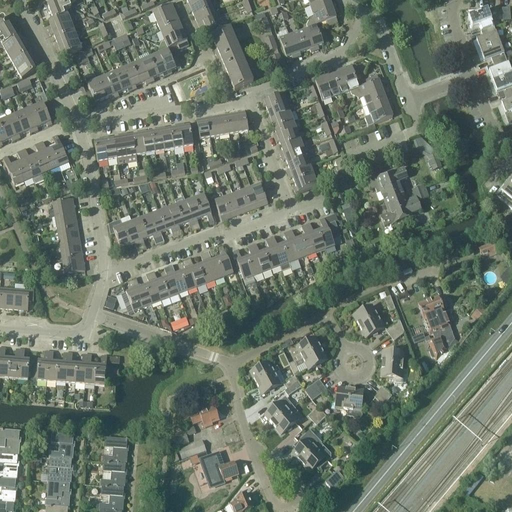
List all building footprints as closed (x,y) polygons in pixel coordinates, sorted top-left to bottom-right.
[(48,7),(53,21),(68,16),(66,11),(71,10),(69,5),(73,3),(72,0),(44,0),(46,2),(50,4),(51,6),(48,7)] [(186,7),(187,11),(209,2),(208,0),(186,0),(189,5),(186,7)] [(310,8),(313,17),(335,9),(334,5),(331,6),(329,1),(310,8)] [(192,14),(194,18),(213,10),(209,2),(187,11),(189,15),(192,14)] [(153,14),(157,24),(178,15),(177,11),(174,12),(171,6),(153,14)] [(313,17),(314,17),(317,27),(326,23),(328,28),(338,24),(334,14),(337,13),(335,9),(313,17)] [(510,21),(510,9),(502,10),(503,22),(510,21)] [(193,24),(195,28),(216,19),(213,10),(194,18),(196,23),(193,24)] [(125,20),(130,18),(128,14),(127,11),(122,13),(123,16),(125,20)] [(481,32),(494,28),(488,11),(468,19),(472,30),(479,27),(481,32)] [(157,24),(160,33),(179,24),(177,20),(180,19),(178,15),(157,24)] [(71,25),(68,16),(53,21),(49,22),(51,28),(48,29),(50,33),(71,25)] [(200,31),(202,37),(220,29),(220,30),(227,28),(222,17),(217,19),(216,19),(195,28),(197,33),(200,31)] [(316,27),(317,27),(314,17),(310,19),(308,23),(316,27)] [(0,43),(2,47),(16,39),(16,38),(8,26),(5,28),(4,26),(5,21),(4,19),(2,18),(0,19),(0,43)] [(271,32),(266,19),(257,23),(262,35),(271,32)] [(181,29),(179,24),(160,33),(164,41),(186,32),(184,28),(181,29)] [(54,36),(56,41),(75,34),(71,25),(50,33),(51,37),(54,36)] [(307,30),(315,52),(319,51),(318,48),(328,45),(325,35),(320,37),(316,27),(307,30)] [(476,41),(480,51),(500,44),(494,28),(481,32),(483,39),(476,41)] [(234,92),(253,84),(230,30),(211,38),(217,51),(214,52),(226,80),(229,79),(234,92)] [(307,30),(298,33),(305,53),(310,51),(311,54),(315,52),(307,30)] [(164,41),(164,42),(169,51),(178,47),(179,51),(189,47),(185,38),(188,36),(186,32),(164,41)] [(300,55),(305,53),(298,33),(289,36),(297,59),(301,57),(300,55)] [(55,47),(57,51),(78,43),(75,34),(56,41),(58,46),(55,47)] [(2,47),(7,55),(27,43),(25,40),(23,41),(20,36),(16,38),(16,39),(2,47)] [(286,59),(292,57),(293,60),(297,59),(289,36),(279,40),(286,59)] [(273,38),(263,41),(267,53),(277,50),(273,38)] [(161,44),(159,47),(169,51),(164,42),(161,44)] [(7,55),(12,63),(30,53),(27,49),(30,47),(27,43),(7,55)] [(82,52),(78,43),(57,51),(58,55),(61,54),(63,59),(82,52)] [(493,66),(506,61),(500,44),(480,51),(484,62),(491,60),(493,66)] [(158,51),(159,55),(168,51),(169,51),(159,47),(158,51)] [(159,55),(168,77),(172,75),(171,72),(180,68),(176,59),(172,61),(168,51),(159,55)] [(12,63),(17,72),(37,60),(35,56),(32,58),(30,53),(12,63)] [(88,62),(87,59),(85,54),(76,58),(79,66),(88,62)] [(159,55),(150,59),(158,78),(162,76),(164,79),(168,77),(159,55)] [(270,59),(274,71),(283,68),(279,56),(270,59)] [(150,59),(141,63),(151,84),(154,83),(153,80),(158,78),(150,59)] [(39,64),(37,60),(17,72),(22,81),(40,70),(37,65),(39,64)] [(486,68),(488,74),(492,84),(511,76),(506,61),(493,66),(486,68)] [(141,63),(133,66),(141,85),(145,83),(146,86),(151,84),(141,63)] [(135,87),(141,85),(133,66),(123,70),(133,92),(137,90),(135,87)] [(349,93),(350,92),(359,89),(356,79),(360,78),(357,68),(347,72),(346,69),(341,71),(349,93)] [(128,94),(133,92),(123,70),(115,74),(123,93),(127,91),(128,94)] [(338,75),(333,77),(341,96),(349,93),(341,71),(337,72),(338,75)] [(115,74),(106,78),(115,99),(119,98),(118,95),(123,93),(115,74)] [(328,76),(324,77),(332,99),(341,96),(333,77),(329,78),(328,76)] [(505,98),(511,95),(511,76),(492,84),(496,95),(503,93),(505,98)] [(100,102),(104,100),(97,82),(95,77),(85,81),(90,93),(97,107),(101,105),(100,102)] [(322,103),(332,99),(324,77),(319,79),(320,82),(315,84),(322,103)] [(363,98),(385,90),(384,86),(381,87),(377,77),(368,81),(369,85),(359,89),(363,98)] [(106,78),(97,82),(104,100),(109,98),(111,101),(115,99),(106,78)] [(352,96),(356,98),(359,89),(350,92),(352,96)] [(385,90),(363,98),(366,107),(386,100),(384,96),(387,95),(385,90)] [(90,93),(86,94),(92,109),(97,107),(90,93)] [(511,114),(511,95),(505,98),(507,104),(501,107),(504,117),(511,114)] [(283,96),(261,104),(263,109),(266,107),(268,112),(287,105),(283,96)] [(387,105),(386,100),(366,107),(370,117),(392,108),(390,104),(387,105)] [(43,104),(34,108),(42,127),(46,125),(48,128),(52,126),(45,108),(43,104)] [(267,118),(268,122),(290,114),(287,105),(268,112),(269,117),(267,118)] [(45,108),(52,126),(57,124),(50,106),(45,108)] [(42,127),(34,108),(25,112),(34,134),(38,132),(37,129),(42,127)] [(393,113),(392,108),(370,117),(364,119),(368,128),(393,119),(391,114),(393,113)] [(24,135),(29,133),(30,135),(34,134),(25,112),(16,116),(24,135)] [(235,114),(239,135),(249,133),(245,113),(235,114)] [(235,114),(226,116),(229,136),(239,135),(235,114)] [(290,114),(268,122),(270,127),(273,126),(274,130),(293,123),(290,114)] [(24,135),(16,116),(7,120),(16,141),(20,139),(19,137),(24,135)] [(226,116),(216,118),(219,138),(229,136),(226,116)] [(216,118),(206,119),(210,140),(219,138),(216,118)] [(206,119),(197,121),(200,141),(210,140),(206,119)] [(7,120),(0,122),(0,127),(6,142),(11,140),(12,143),(16,141),(7,120)] [(274,130),(276,135),(273,136),(275,140),(297,132),(293,123),(274,130)] [(184,125),(180,126),(184,149),(194,147),(190,127),(184,128),(184,125)] [(171,131),(174,151),(184,149),(180,126),(175,127),(176,130),(171,131)] [(152,134),(155,154),(165,152),(161,129),(156,130),(157,133),(152,134)] [(165,152),(174,151),(171,131),(165,132),(165,129),(161,129),(165,152)] [(146,156),(155,154),(152,134),(147,135),(146,132),(142,133),(146,156)] [(279,143),(281,148),(300,141),(297,132),(275,140),(277,145),(279,143)] [(142,133),(137,133),(138,136),(133,137),(136,157),(146,156),(142,133)] [(127,135),(123,136),(127,159),(128,165),(137,164),(136,157),(133,137),(128,138),(127,135)] [(127,159),(123,136),(118,137),(119,140),(114,140),(117,161),(127,159)] [(56,148),(51,150),(59,169),(69,165),(57,137),(52,139),(56,148)] [(108,138),(104,139),(108,162),(117,161),(114,140),(109,141),(108,138)] [(108,162),(104,139),(99,140),(100,143),(94,144),(98,164),(108,162)] [(300,141),(281,148),(283,153),(280,154),(282,158),(304,150),(300,141)] [(43,143),(39,145),(51,173),(59,169),(51,150),(47,152),(43,143)] [(258,152),(256,148),(257,148),(255,143),(248,146),(251,155),(258,152)] [(38,156),(34,158),(42,176),(51,173),(39,145),(35,147),(38,156)] [(286,162),(288,166),(307,159),(304,150),(282,158),(283,163),(286,162)] [(42,176),(34,158),(29,160),(25,151),(21,153),(33,180),(35,186),(44,182),(42,176)] [(24,184),(33,180),(21,153),(17,154),(21,163),(16,165),(24,184)] [(440,165),(436,156),(429,159),(432,168),(440,165)] [(15,188),(24,184),(16,165),(11,167),(8,158),(3,160),(6,168),(0,171),(5,182),(11,180),(15,188)] [(307,159),(288,166),(290,171),(287,172),(288,176),(310,168),(307,159)] [(244,171),(242,167),(240,163),(235,165),(238,174),(244,171)] [(293,179),(294,184),(314,177),(310,168),(288,176),(290,181),(293,179)] [(387,176),(395,199),(397,204),(407,200),(400,183),(407,180),(403,170),(396,173),(387,176)] [(380,193),(384,203),(395,199),(387,176),(375,181),(367,184),(369,191),(375,189),(377,194),(380,193)] [(314,177),(294,184),(296,189),(294,190),(295,195),(317,187),(314,177)] [(70,186),(69,182),(65,183),(70,194),(81,189),(78,183),(70,186)] [(505,188),(497,198),(511,210),(511,186),(506,182),(503,186),(505,188)] [(259,209),(268,205),(261,186),(252,190),(259,209)] [(414,198),(407,200),(397,204),(404,221),(408,220),(407,216),(421,212),(417,202),(429,198),(424,186),(412,191),(414,198)] [(59,192),(61,198),(67,196),(65,191),(64,189),(59,192)] [(249,212),(259,209),(252,190),(242,193),(249,212)] [(249,212),(242,193),(233,196),(240,216),(249,212)] [(336,197),(339,206),(344,204),(341,195),(336,197)] [(215,225),(204,196),(194,200),(202,219),(206,217),(210,226),(215,225)] [(231,219),(240,216),(233,196),(224,200),(231,219)] [(404,221),(397,204),(395,199),(384,203),(388,214),(380,217),(384,228),(391,225),(391,226),(404,221)] [(55,218),(75,215),(73,200),(52,204),(55,218)] [(202,219),(194,200),(186,203),(196,231),(200,230),(197,221),(202,219)] [(231,219),(224,200),(215,203),(222,222),(231,219)] [(186,203),(176,207),(184,226),(188,224),(192,233),(196,231),(186,203)] [(184,226),(176,207),(168,210),(178,238),(182,237),(179,228),(184,226)] [(353,209),(343,213),(345,218),(355,214),(353,209)] [(168,210),(159,213),(166,233),(171,231),(174,240),(178,238),(168,210)] [(166,233),(159,213),(149,217),(160,245),(164,243),(161,234),(166,233)] [(357,220),(355,214),(345,218),(347,223),(357,220)] [(75,215),(55,218),(57,232),(78,229),(75,215)] [(335,216),(324,220),(327,227),(335,224),(337,223),(335,216)] [(160,245),(149,217),(141,220),(148,239),(152,238),(156,247),(160,245)] [(132,224),(131,224),(129,218),(121,222),(130,246),(134,244),(138,253),(142,252),(132,224)] [(148,239),(141,220),(132,224),(142,252),(146,250),(143,241),(148,239)] [(323,231),(318,233),(321,240),(325,252),(335,248),(332,241),(341,238),(335,224),(327,227),(324,220),(319,222),(323,231)] [(115,235),(117,240),(124,259),(128,257),(125,248),(130,246),(121,222),(108,226),(110,237),(115,235)] [(316,255),(325,252),(321,240),(318,233),(313,234),(310,225),(306,227),(311,240),(316,255)] [(305,238),(300,239),(301,240),(307,258),(316,255),(311,240),(306,227),(301,228),(305,238)] [(57,232),(60,247),(80,244),(78,229),(57,232)] [(292,232),(288,234),(291,240),(298,262),(307,258),(301,240),(300,239),(295,241),(292,232)] [(291,240),(288,234),(284,235),(287,244),(282,246),(289,265),(298,262),(291,240)] [(270,240),(280,268),(280,269),(282,273),(291,270),(289,265),(282,246),(277,248),(274,239),(270,240)] [(271,272),(280,269),(280,268),(270,240),(266,242),(269,251),(264,253),(271,272)] [(478,249),(482,260),(489,257),(489,258),(500,255),(496,243),(478,249)] [(60,247),(62,261),(82,258),(80,244),(60,247)] [(262,275),(271,272),(264,253),(259,255),(256,246),(252,247),(262,275)] [(253,279),(262,275),(252,247),(248,249),(251,258),(246,260),(253,279)] [(221,259),(217,260),(224,279),(233,276),(223,248),(218,250),(221,259)] [(253,279),(246,260),(241,261),(238,252),(233,254),(246,287),(255,284),(253,279)] [(215,283),(224,279),(217,260),(212,262),(209,253),(204,255),(215,283)] [(205,286),(215,283),(204,255),(200,256),(204,265),(198,267),(205,286)] [(82,258),(62,261),(65,276),(85,272),(82,258)] [(197,290),(205,286),(198,267),(194,269),(191,260),(186,262),(197,290)] [(187,293),(197,290),(186,262),(182,263),(186,272),(180,274),(187,293)] [(179,296),(187,293),(180,274),(176,276),(172,267),(168,268),(179,296)] [(179,296),(168,268),(164,270),(167,279),(162,281),(172,306),(181,303),(179,296)] [(154,273),(150,275),(160,303),(163,309),(172,306),(162,281),(158,282),(154,273)] [(151,307),(160,303),(150,275),(146,277),(149,286),(144,288),(151,307)] [(503,283),(507,287),(511,280),(511,278),(510,277),(509,276),(503,283)] [(136,280),(132,282),(142,310),(151,307),(144,288),(140,289),(136,280)] [(133,314),(142,310),(132,282),(128,283),(131,292),(121,296),(128,315),(133,314)] [(15,290),(0,289),(0,293),(0,309),(13,311),(15,290)] [(34,292),(15,290),(13,311),(28,312),(29,302),(33,302),(34,292)] [(222,299),(226,309),(232,306),(229,296),(222,299)] [(112,311),(115,301),(109,298),(105,309),(112,311)] [(390,298),(384,300),(389,312),(395,310),(390,298)] [(438,298),(428,302),(442,337),(449,355),(459,344),(455,340),(438,298)] [(428,302),(418,306),(424,323),(424,325),(425,329),(427,329),(429,336),(432,335),(434,340),(442,337),(428,302)] [(476,323),(488,309),(483,305),(470,318),(476,323)] [(359,328),(377,318),(371,307),(364,311),(363,309),(359,311),(360,313),(353,317),(359,328)] [(383,329),(377,318),(359,328),(365,339),(371,335),(372,337),(377,335),(376,333),(383,329)] [(171,326),(173,333),(188,327),(186,320),(171,326)] [(160,323),(163,331),(168,329),(165,321),(160,323)] [(387,332),(390,337),(402,328),(400,322),(387,332)] [(402,328),(390,337),(394,342),(404,334),(402,328)] [(434,340),(428,342),(431,350),(429,352),(432,359),(435,359),(436,362),(441,365),(449,355),(442,337),(434,340)] [(300,355),(295,358),(298,362),(298,363),(303,360),(302,360),(321,350),(315,339),(308,343),(307,341),(302,343),(303,345),(296,349),(300,355)] [(6,350),(1,349),(0,361),(0,379),(8,380),(10,360),(5,359),(6,350)] [(326,361),(321,350),(302,360),(303,360),(298,363),(298,362),(295,364),(297,368),(305,365),(308,371),(315,367),(316,369),(320,366),(319,364),(326,361)] [(382,353),(381,365),(402,366),(403,354),(395,354),(395,351),(390,350),(390,353),(382,353)] [(18,381),(20,351),(16,351),(15,360),(10,360),(8,380),(18,381)] [(25,351),(20,351),(18,381),(28,382),(30,361),(24,361),(25,351)] [(47,383),(49,354),(45,353),(44,362),(39,362),(37,383),(47,383)] [(54,354),(49,354),(47,383),(56,384),(58,363),(54,363),(54,354)] [(66,385),(68,355),(64,355),(63,364),(58,363),(56,384),(66,385)] [(73,355),(68,355),(66,385),(75,386),(77,365),(73,365),(73,355)] [(77,365),(75,386),(85,386),(87,356),(83,356),(83,366),(77,365)] [(85,386),(94,387),(96,367),(92,366),(92,357),(87,356),(85,386)] [(284,370),(289,368),(290,367),(289,366),(284,356),(278,359),(284,370)] [(96,367),(94,387),(106,388),(108,358),(103,358),(102,367),(96,367)] [(119,366),(120,361),(120,359),(110,358),(109,365),(119,366)] [(289,368),(294,378),(300,375),(295,363),(289,366),(290,367),(289,368)] [(429,374),(424,363),(419,366),(424,376),(429,374)] [(272,370),(268,364),(261,368),(260,366),(255,368),(256,370),(250,374),(256,385),(274,375),(279,372),(277,368),(272,370)] [(388,380),(393,380),(393,383),(394,385),(401,385),(402,384),(403,378),(402,378),(402,366),(381,365),(381,377),(388,377),(388,380)] [(280,386),(274,375),(256,385),(262,396),(269,392),(270,394),(274,392),(273,390),(280,386)] [(287,390),(298,383),(294,378),(284,385),(287,390)] [(304,392),(308,397),(322,387),(318,382),(304,392)] [(298,383),(287,390),(285,392),(289,397),(302,388),(298,383)] [(322,387),(308,397),(312,402),(326,392),(322,387)] [(336,409),(348,411),(350,390),(338,389),(337,396),(335,396),(334,401),(337,401),(336,409)] [(382,389),(378,394),(388,402),(392,397),(382,389)] [(363,392),(350,390),(348,411),(347,418),(352,418),(355,420),(359,420),(362,417),(361,414),(360,412),(361,404),(363,404),(364,400),(362,400),(363,392)] [(384,407),(388,402),(378,394),(374,399),(384,407)] [(272,425),(293,408),(285,398),(274,407),(273,406),(269,409),(270,411),(264,416),(272,425)] [(200,403),(204,413),(190,418),(193,425),(202,422),(204,429),(212,426),(212,424),(219,421),(215,409),(214,409),(210,399),(200,403)] [(296,421),(293,417),(298,413),(293,408),(272,425),(280,435),(287,430),(288,431),(292,428),(291,426),(296,421)] [(308,417),(313,422),(322,413),(318,409),(308,417)] [(313,422),(317,426),(326,418),(322,413),(313,422)] [(0,456),(19,458),(21,434),(0,431),(0,456)] [(184,432),(173,437),(177,448),(188,444),(184,432)] [(292,455),(301,464),(321,445),(322,444),(310,432),(293,448),(297,451),(292,455)] [(49,460),(50,461),(73,462),(75,438),(51,436),(51,437),(52,437),(51,446),(59,446),(59,454),(50,453),(49,460)] [(103,465),(104,465),(126,466),(128,442),(105,440),(105,441),(106,441),(105,450),(113,450),(112,458),(104,458),(103,465)] [(201,443),(179,451),(182,461),(205,452),(201,443)] [(325,449),(321,445),(301,464),(310,473),(315,468),(318,471),(331,459),(331,455),(325,449)] [(219,454),(200,461),(211,489),(225,484),(224,484),(232,481),(231,479),(238,476),(234,464),(224,467),(219,454)] [(176,455),(169,457),(172,465),(179,462),(176,455)] [(0,480),(17,482),(19,458),(0,456),(0,465),(3,466),(3,474),(0,473),(0,480)] [(48,485),(71,486),(73,462),(50,461),(50,469),(49,477),(48,477),(47,484),(48,485)] [(101,489),(102,489),(125,491),(126,466),(104,465),(103,474),(111,474),(111,482),(102,481),(101,489)] [(325,484),(331,490),(343,478),(337,472),(325,484)] [(0,504),(15,506),(17,482),(0,480),(0,489),(2,490),(1,498),(0,497),(0,504)] [(46,508),(69,510),(71,486),(48,485),(47,493),(46,501),(46,508)] [(123,511),(125,491),(102,489),(101,498),(109,498),(109,506),(100,505),(99,511),(123,511)] [(247,511),(253,509),(248,496),(244,497),(242,492),(241,492),(230,506),(232,511),(247,511)]
